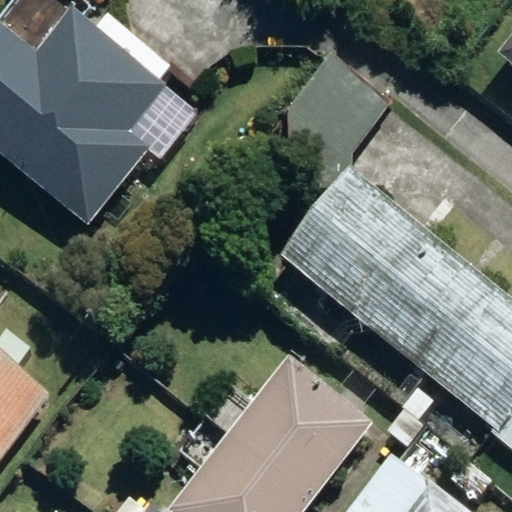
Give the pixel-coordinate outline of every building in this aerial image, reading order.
[(0,171),(94,244),(154,165),(134,150),(169,103),(79,34),(44,79),(0,46),(0,171)] [(511,53),(492,76),(511,93),(511,53)] [(348,202),(358,189),(357,166),(396,116),(338,72),(296,126),(296,203),(348,202)] [(293,199),(293,166),(268,167),(269,200),(293,199)] [(511,311),(360,191),(291,278),(504,448),(511,437),(511,311)] [(0,484),(57,410),(0,367),(0,484)] [(325,511),(378,444),(294,381),(192,511),(325,511)] [(377,403),(351,383),(337,401),(362,420),(377,403)] [(406,420),(424,433),(438,413),(419,401),(406,420)] [(449,511),(399,474),(371,511),(449,511)]
